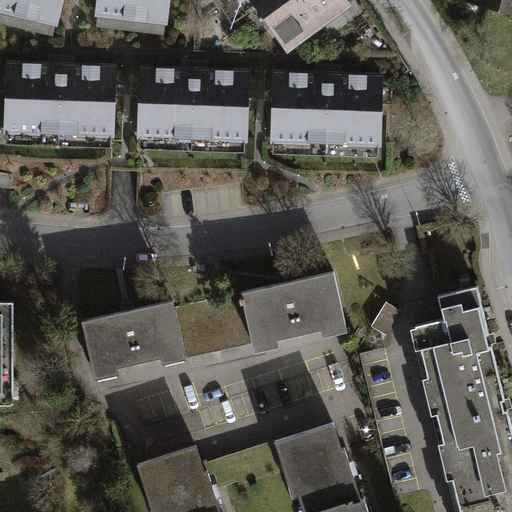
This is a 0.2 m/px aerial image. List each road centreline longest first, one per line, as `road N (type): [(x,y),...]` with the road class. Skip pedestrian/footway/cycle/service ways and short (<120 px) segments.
road 1 (residential): [(0,232),(193,238),(310,220),(488,175)]
road 2 (residential): [(397,0),(440,67),(488,175)]
